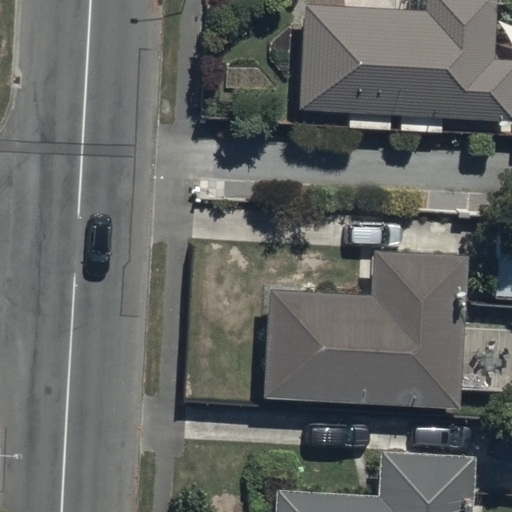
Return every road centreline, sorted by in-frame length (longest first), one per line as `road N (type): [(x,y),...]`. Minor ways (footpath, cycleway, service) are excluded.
road 1 (tertiary): [(66,511),(84,254)]
road 2 (tertiary): [(84,254),(99,0)]
